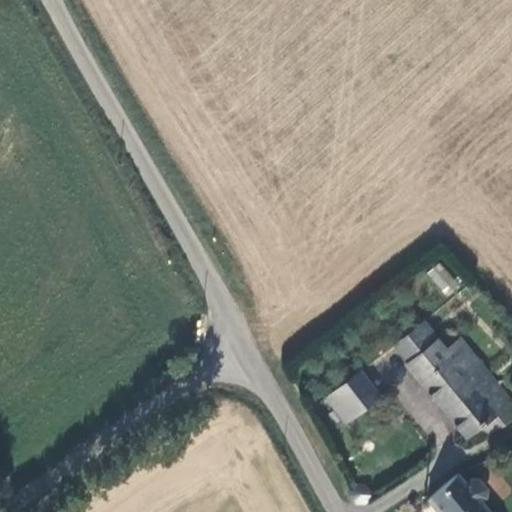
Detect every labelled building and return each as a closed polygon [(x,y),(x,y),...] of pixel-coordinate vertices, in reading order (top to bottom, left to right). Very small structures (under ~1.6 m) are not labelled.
[(448,297),(461,284),(438,261),(425,274),(448,297)] [(481,426),(489,434),(511,419),(511,405),(489,381),(491,378),(461,339),(452,344),(426,319),(393,345),(469,435),(481,426)] [(378,396),(358,369),(327,394),(344,420),(378,396)] [(491,511),(461,474),(428,498),(439,511),(491,511)] [(355,487),(351,490),(350,496),(352,502),(358,505),(364,503),(368,499),(369,493),(366,488),(361,486),(355,487)]
